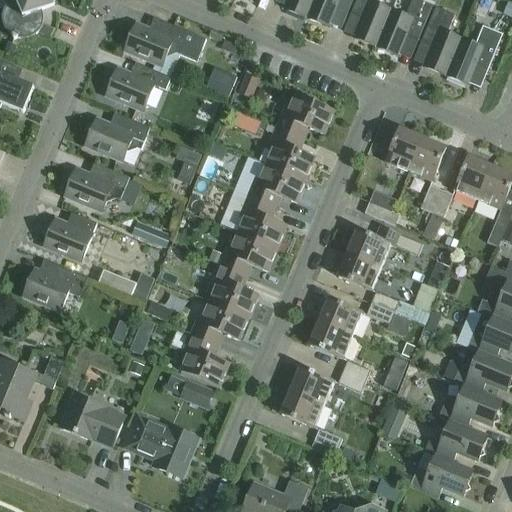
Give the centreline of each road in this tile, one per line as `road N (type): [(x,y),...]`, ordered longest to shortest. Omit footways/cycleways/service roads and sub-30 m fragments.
road 1 (residential): [(106,0),(0,255),(0,460),(129,511)]
road 2 (residential): [(201,511),(376,84)]
road 3 (residential): [(376,84),(172,0)]
road 4 (residential): [(504,138),(376,84)]
